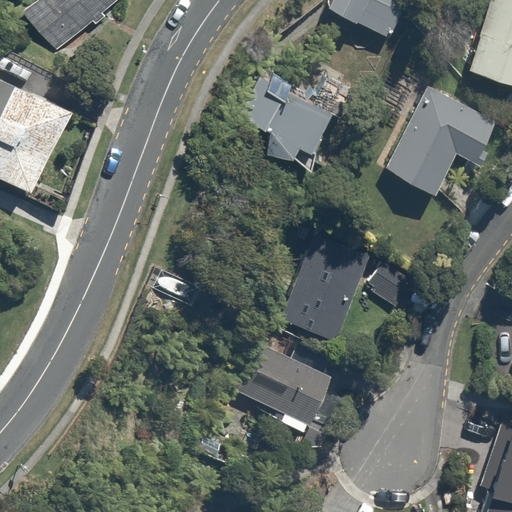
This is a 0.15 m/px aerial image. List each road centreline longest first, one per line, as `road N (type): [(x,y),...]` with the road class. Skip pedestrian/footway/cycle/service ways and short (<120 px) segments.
road 1 (residential): [(0,422),(71,301),(149,63),(186,0)]
road 2 (residential): [(364,485),(442,283),(511,200)]
